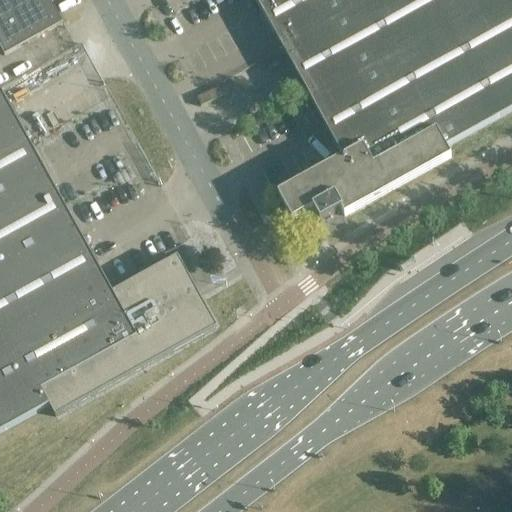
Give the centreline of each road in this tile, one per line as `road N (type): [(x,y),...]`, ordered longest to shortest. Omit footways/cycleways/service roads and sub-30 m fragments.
road 1 (secondary): [(511,241),(261,412),(134,511)]
road 2 (secondary): [(220,511),(364,399),(511,302)]
road 3 (unclassified): [(108,0),(229,219)]
